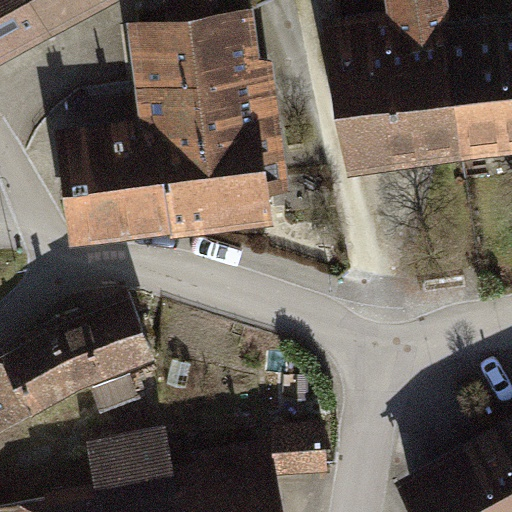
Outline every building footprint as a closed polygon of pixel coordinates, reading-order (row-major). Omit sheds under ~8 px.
[(0,0),(0,66),(121,0),(0,0)] [(173,238),(276,225),(271,195),(292,192),(275,61),(263,57),(255,5),(216,10),(213,0),(165,0),(168,16),(128,21),(141,118),(56,129),(70,247),(172,233),(173,238)] [(350,176),(511,154),(511,13),(451,22),(448,0),(386,0),(388,10),(344,16),(328,18),(324,19),(350,176)] [(341,0),(325,0),(328,18),(344,16),(341,0)] [(152,342),(127,277),(54,303),(0,333),(0,414),(26,397),(28,400),(75,373),(152,342)] [(511,511),(511,408),(395,474),(416,511),(511,511)] [(326,466),(323,413),(274,415),(276,468),(326,466)] [(91,471),(42,480),(42,486),(0,496),(0,511),(282,511),(276,468),(270,429),(193,441),(194,451),(172,455),(164,417),(86,431),(91,471)]
